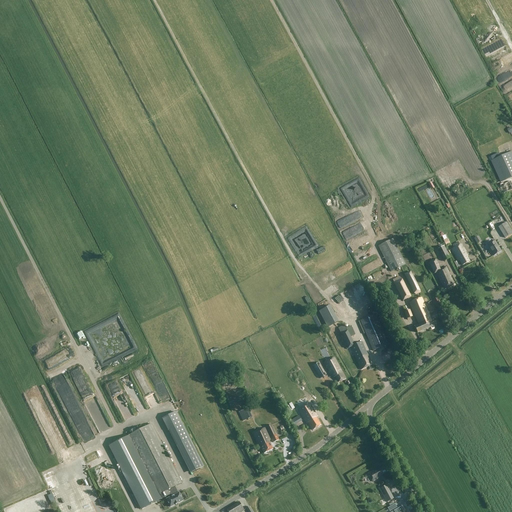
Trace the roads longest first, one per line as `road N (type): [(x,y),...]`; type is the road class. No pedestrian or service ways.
road 1 (track): [(154,0),(299,268),(345,314)]
road 2 (track): [(270,0),(378,198),(384,236),(374,246)]
road 3 (track): [(119,432),(0,196)]
road 4 (unclassified): [(370,403),(511,287)]
road 5 (unclassified): [(215,511),(349,421)]
